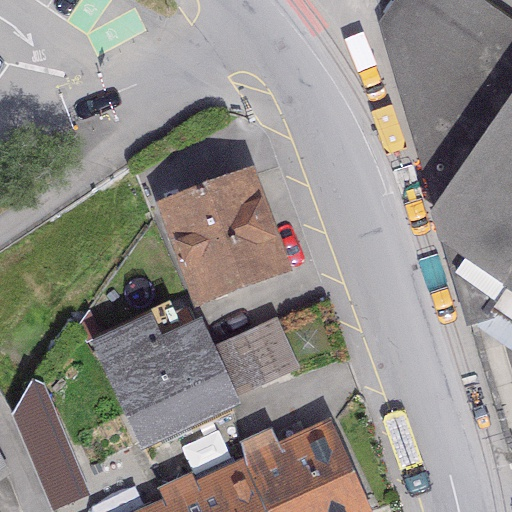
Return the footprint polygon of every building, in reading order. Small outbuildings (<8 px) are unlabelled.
[(511,82),(432,198),(442,228),(511,277),(511,82)] [(291,277),(251,177),(160,213),(200,313),(291,277)] [(93,350),(144,460),(241,415),(237,406),(297,378),(272,324),(211,352),(201,330),(166,346),(155,322),(93,350)] [(93,511),(34,384),(11,422),(53,511),(93,511)] [(163,508),(154,511),(366,511),(331,430),(280,451),(273,434),(237,449),(244,465),(196,485),(192,477),(157,492),(163,508)]
